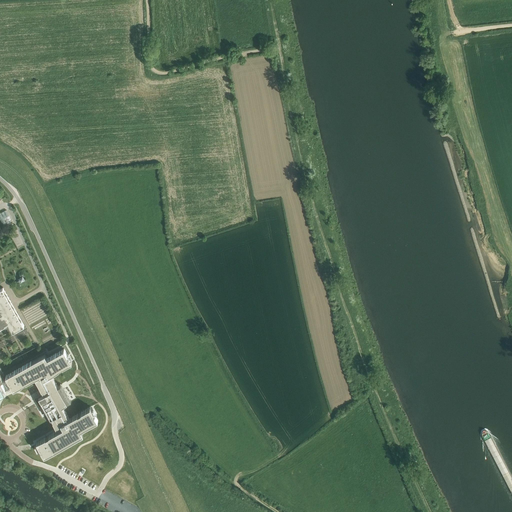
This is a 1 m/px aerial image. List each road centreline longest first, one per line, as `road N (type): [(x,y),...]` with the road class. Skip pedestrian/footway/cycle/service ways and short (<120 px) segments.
road 1 (track): [(430,511),(346,312),(279,47)]
road 2 (track): [(0,160),(33,196),(172,511)]
road 3 (track): [(147,0),(148,59),(156,73),(279,47)]
road 4 (track): [(276,511),(213,467),(158,413)]
